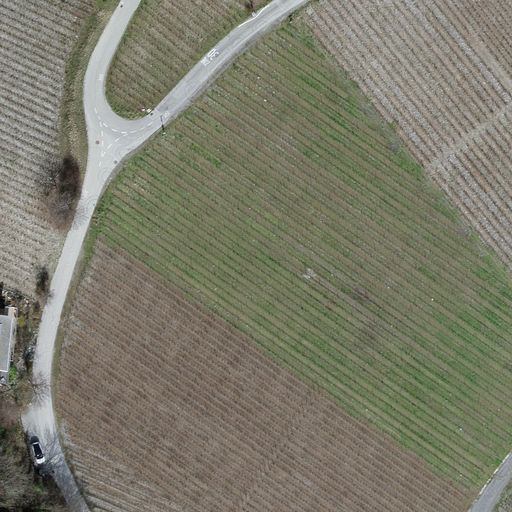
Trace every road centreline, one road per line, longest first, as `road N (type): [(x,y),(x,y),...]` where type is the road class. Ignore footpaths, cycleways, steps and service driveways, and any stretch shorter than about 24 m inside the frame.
road 1 (residential): [(111,132),(55,289),(39,377),(40,420),(79,511)]
road 2 (unclassified): [(111,132),(153,121),(223,52),(294,0)]
road 3 (unclassified): [(130,0),(96,75),(93,103),(111,132)]
